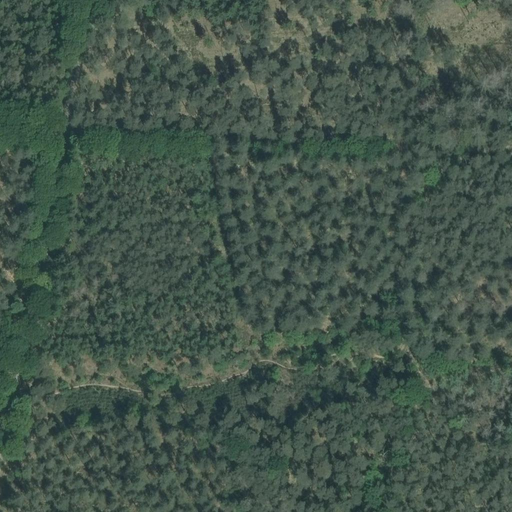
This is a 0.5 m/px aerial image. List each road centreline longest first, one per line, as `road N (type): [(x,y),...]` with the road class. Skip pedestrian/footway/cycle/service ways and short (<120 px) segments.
road 1 (track): [(47,140),(511,158)]
road 2 (track): [(78,0),(0,430)]
road 3 (unknown): [(372,511),(391,392),(409,364),(511,351)]
